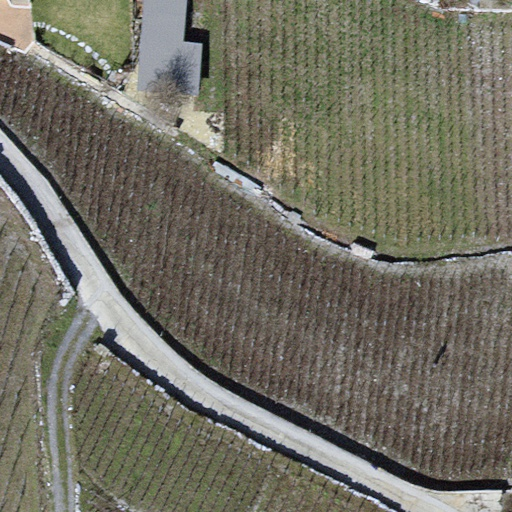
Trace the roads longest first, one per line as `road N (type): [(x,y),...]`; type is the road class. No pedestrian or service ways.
road 1 (track): [(0,150),(121,321),(180,374),(420,511)]
road 2 (track): [(100,294),(56,380),(68,511)]
